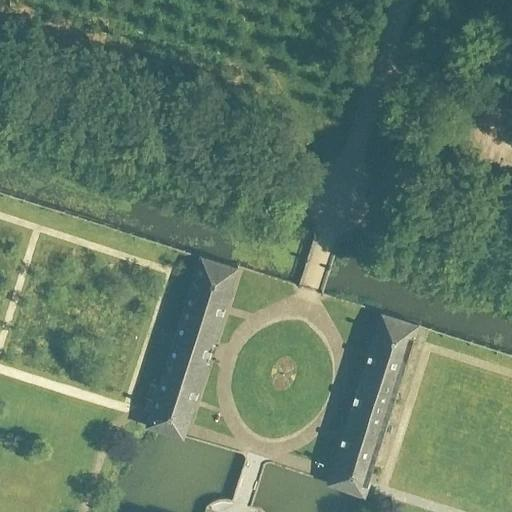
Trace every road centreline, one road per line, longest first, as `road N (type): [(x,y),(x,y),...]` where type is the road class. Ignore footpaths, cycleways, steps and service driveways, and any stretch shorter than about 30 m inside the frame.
road 1 (track): [(485,239),(0,84)]
road 2 (unclassified): [(331,227),(402,0)]
